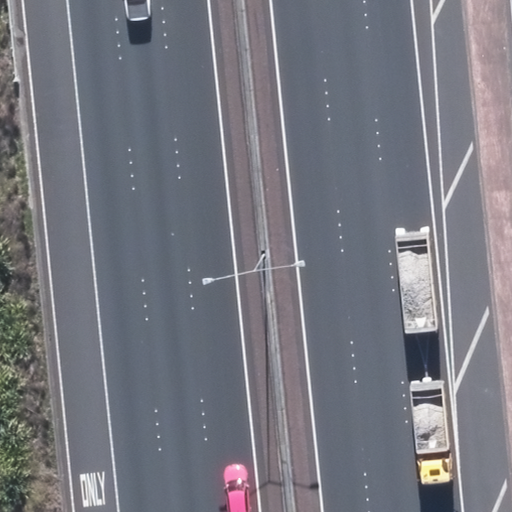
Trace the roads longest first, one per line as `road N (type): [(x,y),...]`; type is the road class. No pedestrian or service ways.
road 1 (motorway): [(351,0),(403,511)]
road 2 (motorway): [(194,511),(143,0)]
